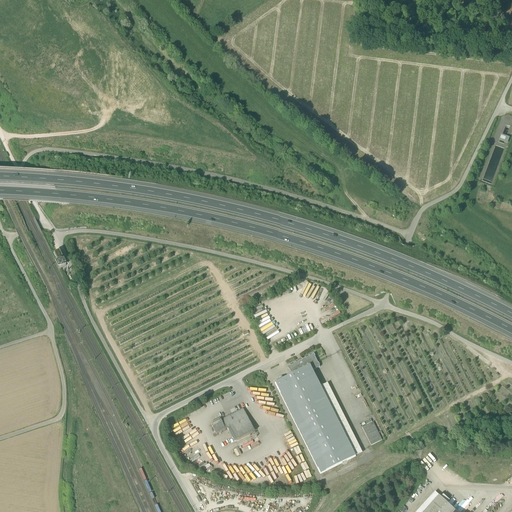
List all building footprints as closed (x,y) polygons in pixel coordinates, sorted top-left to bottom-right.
[(53,253),(60,267),(66,265),(59,250),(53,253)] [(288,367),(292,375),(310,365),(312,371),(321,367),(314,353),(288,367)] [(321,387),(312,371),(310,365),(292,375),(274,383),(319,474),(355,457),(321,387)] [(321,387),(355,457),(363,453),(328,384),(321,387)] [(243,409),(220,420),(225,430),(229,428),(247,418),(243,409)] [(254,432),(247,418),(229,428),(236,441),(254,432)] [(216,434),(225,430),(220,420),(211,425),(216,434)] [(373,422),(362,428),(371,446),(382,441),(373,422)] [(455,511),(454,511),(448,505),(434,493),(428,500),(440,511),(455,511)] [(440,511),(428,500),(416,511),(440,511)] [(450,503),(448,505),(454,511),(457,508),(450,503)]
